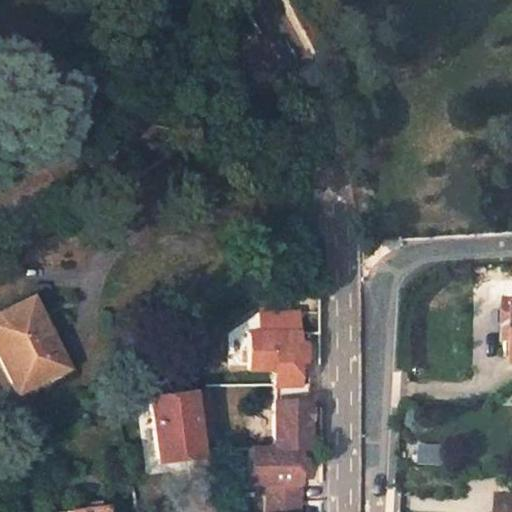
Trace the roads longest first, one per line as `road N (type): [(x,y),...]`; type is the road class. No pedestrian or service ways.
road 1 (unclassified): [(259,0),(337,181),(346,511)]
road 2 (residential): [(379,511),(381,300),(425,251),(511,247)]
